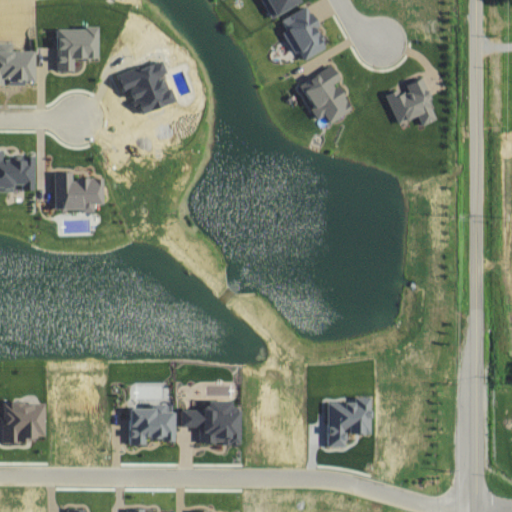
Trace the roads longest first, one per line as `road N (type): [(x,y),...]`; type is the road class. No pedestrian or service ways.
road 1 (residential): [(511,507),(419,506),(325,484),(0,482)]
road 2 (tertiary): [(474,0),(477,511)]
